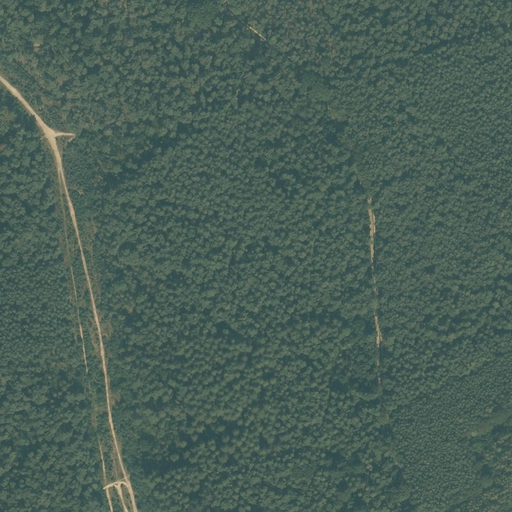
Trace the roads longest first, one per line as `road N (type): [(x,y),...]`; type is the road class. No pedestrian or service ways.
road 1 (track): [(0,79),(39,123),(58,169),(134,511)]
road 2 (track): [(415,511),(378,385),(373,209),(327,81)]
road 3 (track): [(112,511),(58,169)]
road 4 (track): [(48,138),(328,91)]
road 5 (track): [(0,53),(224,10)]
road 6 (track): [(327,81),(511,21)]
road 7 (track): [(327,81),(224,10)]
